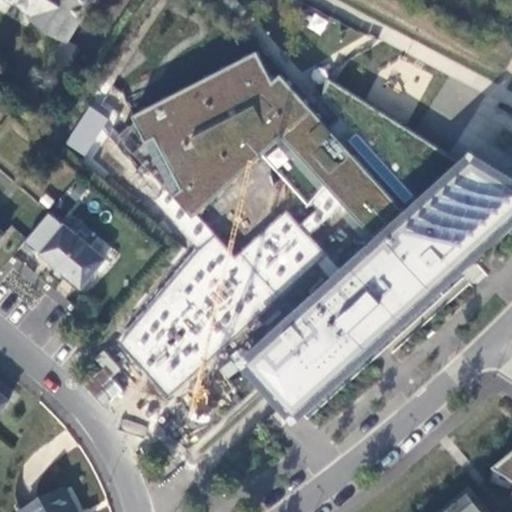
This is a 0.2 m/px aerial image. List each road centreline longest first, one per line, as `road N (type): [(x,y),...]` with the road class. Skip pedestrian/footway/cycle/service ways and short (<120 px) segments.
road 1 (residential): [(493,344),(289,511)]
road 2 (residential): [(0,333),(86,413),(134,511)]
